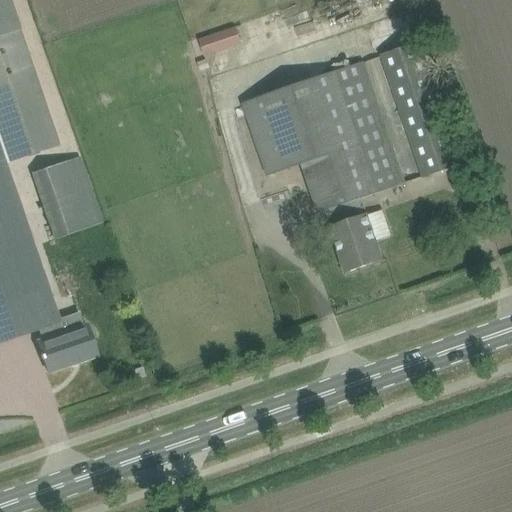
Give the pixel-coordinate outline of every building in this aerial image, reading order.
[(8,165),(61,147),(10,0),(0,0),(0,151),(5,166),(8,165)] [(236,27),(210,36),(217,54),(242,45),(236,27)] [(382,56),(418,159),(424,178),(462,165),(420,43),(382,56)] [(361,199),(406,184),(365,62),(358,65),(357,64),(243,104),(268,177),(303,165),(330,244),(335,242),(346,273),(384,260),(368,214),(367,215),(361,199)] [(0,339),(38,327),(43,341),(38,343),(48,373),(98,356),(87,326),(62,334),(58,321),(61,320),(8,165),(5,166),(0,151),(0,339)] [(81,157),(33,174),(55,239),(102,225),(81,157)]
